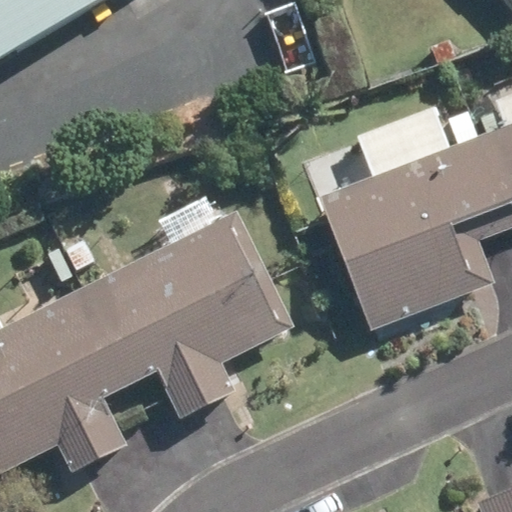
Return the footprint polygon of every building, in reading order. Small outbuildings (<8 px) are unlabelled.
[(0,0),(0,56),(94,0),(0,0)] [(511,0),(503,0),(511,9),(511,0)] [(448,43),(427,50),(433,67),(454,60),(448,43)] [(481,121),(486,137),(475,141),(508,229),(511,227),(511,99),(494,106),(498,115),(481,121)] [(429,113),(357,139),(371,178),(321,196),(370,330),(491,285),(475,242),(508,229),(475,141),(466,116),(448,123),(457,147),(444,153),(429,113)] [(220,366),(291,331),(235,214),(84,287),(130,384),(155,373),(178,419),(191,413),(194,422),(223,408),(218,399),(233,392),(220,366)] [(80,241),(60,254),(74,275),(93,262),(80,241)] [(54,253),(45,258),(60,284),(69,279),(54,253)] [(0,473),(57,446),(69,473),(122,447),(99,400),(130,384),(84,287),(0,328),(0,473)] [(511,511),(511,490),(474,505),(476,511),(511,511)]
